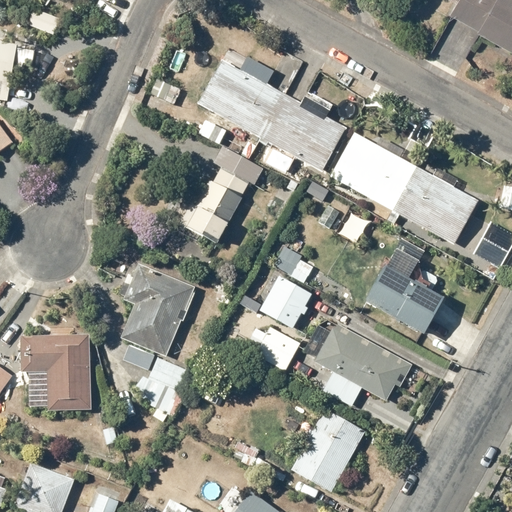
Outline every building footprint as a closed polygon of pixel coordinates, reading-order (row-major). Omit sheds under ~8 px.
[(511,0),(463,0),(455,15),(511,45),(511,0)] [(61,21),(35,10),(28,26),(54,38),(61,21)] [(19,42),(0,39),(0,100),(9,102),(19,42)] [(302,106),(224,65),(202,107),(325,171),(348,129),(329,119),(333,112),(306,98),(302,106)] [(0,154),(16,144),(0,122),(0,154)] [(479,202),(357,137),(335,178),(457,243),(479,202)] [(267,169),(222,144),(211,162),(223,168),(189,231),(217,246),(251,184),(257,187),(267,169)] [(328,191),(313,182),(306,193),(322,202),(328,191)] [(511,190),(504,189),(500,211),(511,212),(511,190)] [(340,213),(328,207),(320,222),(332,229),(340,213)] [(314,266),(300,259),(292,274),(306,282),(314,266)] [(449,299),(387,263),(365,302),(427,337),(449,299)] [(197,287),(139,264),(125,300),(136,304),(122,338),(169,357),(197,287)] [(312,295),(280,277),(261,312),(294,329),(300,318),(306,317),(311,312),(306,306),(312,295)] [(413,364),(338,323),(332,333),(320,327),(307,351),(318,357),(318,363),(335,372),(324,391),(354,406),(365,386),(388,398),(397,382),(402,385),(413,364)] [(302,342),(271,326),(267,334),(257,329),(248,347),(257,352),(255,356),(287,372),(302,342)] [(48,372),(49,413),(94,412),(92,334),(22,335),(23,373),(48,372)] [(188,370),(156,357),(139,401),(156,409),(153,418),(174,426),(184,402),(177,400),(188,370)] [(0,398),(16,375),(0,364),(0,398)] [(270,391),(246,379),(239,393),(263,404),(270,391)] [(366,432),(327,409),(314,431),(312,430),(303,445),(309,448),(296,470),(333,490),(366,432)] [(136,415),(120,422),(132,450),(148,442),(136,415)] [(114,428),(104,431),(110,447),(119,443),(114,428)] [(63,511),(75,479),(30,465),(16,506),(33,511),(63,511)] [(281,511),(252,491),(237,511),(281,511)] [(116,511),(120,500),(101,494),(95,511),(116,511)]
